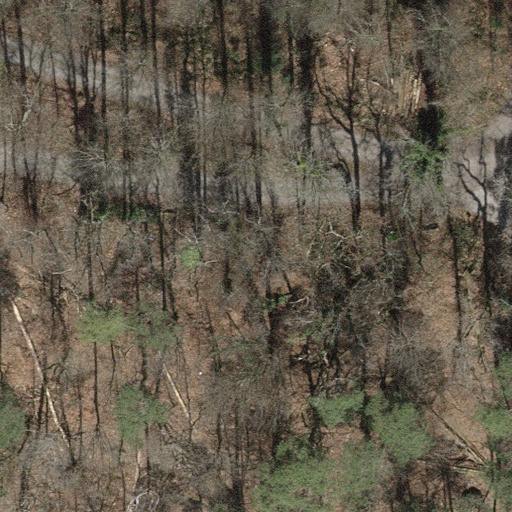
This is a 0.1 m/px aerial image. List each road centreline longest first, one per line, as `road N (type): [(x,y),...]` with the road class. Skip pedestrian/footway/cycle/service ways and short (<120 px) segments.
road 1 (track): [(0,52),(443,169)]
road 2 (track): [(0,152),(197,190),(370,193),(443,169)]
